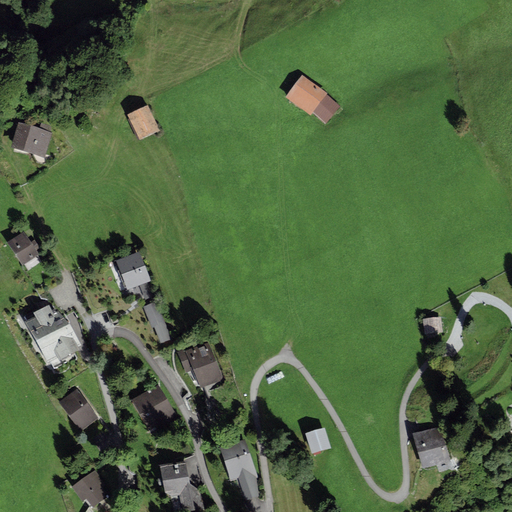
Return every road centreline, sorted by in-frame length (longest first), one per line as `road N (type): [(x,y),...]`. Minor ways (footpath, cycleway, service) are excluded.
road 1 (residential): [(511,313),(485,298),(470,301),(449,343),(414,377),(402,409),(406,482),(395,496),(367,478),(294,361),(263,367),(252,397),(269,511)]
road 2 (residential): [(223,511),(182,409),(140,349),(108,332),(95,356),(116,431),(117,511)]
